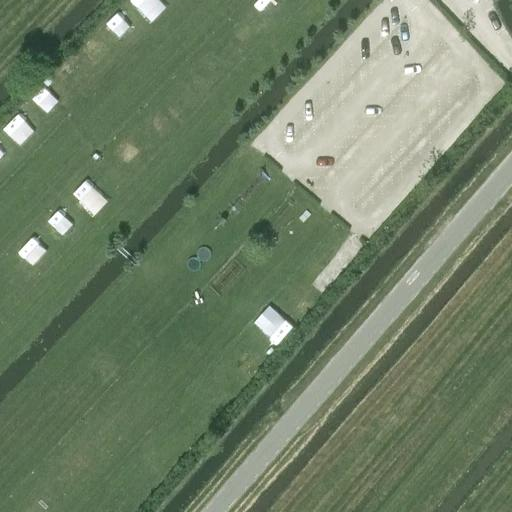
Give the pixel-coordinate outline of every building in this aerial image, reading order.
[(112,17),(101,29),(116,42),(127,31),(112,17)] [(70,61),(62,71),(85,88),(92,78),(70,61)] [(27,103),(52,125),(68,108),(44,85),(27,103)] [(19,114),(2,130),(16,146),(34,130),(19,114)] [(70,195),(86,209),(102,193),(86,178),(70,195)] [(39,228),(63,248),(77,232),(52,212),(39,228)] [(345,260),(335,255),(326,272),(337,278),(345,260)] [(230,366),(248,379),(261,362),(243,349),(230,366)]
